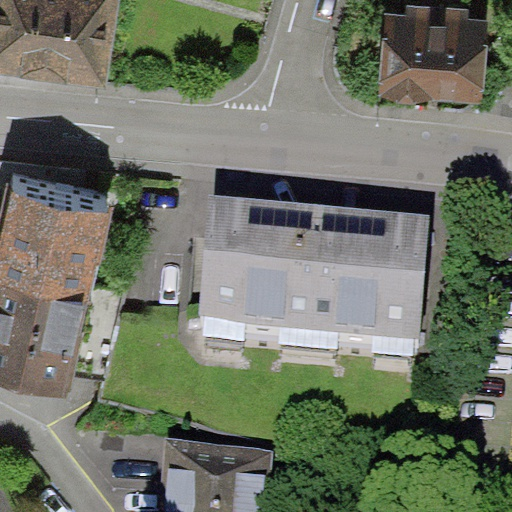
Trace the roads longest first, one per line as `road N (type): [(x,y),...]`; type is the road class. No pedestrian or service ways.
road 1 (residential): [(275,135),(0,115)]
road 2 (residential): [(511,168),(275,135)]
road 3 (residential): [(275,135),(313,0)]
